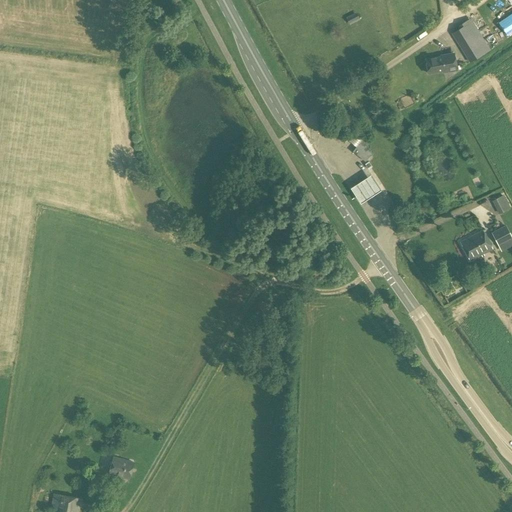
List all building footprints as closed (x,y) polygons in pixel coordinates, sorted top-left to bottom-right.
[(350,25),(359,20),(356,13),(346,18),(350,25)] [(511,17),(500,26),(508,37),(511,34),(511,17)] [(483,55),(490,50),(480,34),(473,38),(465,26),(453,34),(466,56),(479,48),(483,55)] [(457,71),(454,53),(440,55),(440,57),(426,60),(429,73),(442,71),(443,74),(457,71)] [(365,161),(369,157),(373,154),(363,139),(352,151),(365,161)] [(374,177),(354,190),(364,206),(384,193),(374,177)] [(500,212),(511,207),(505,193),(493,199),(500,212)] [(498,245),(511,238),(511,237),(506,225),(491,233),(498,245)] [(469,261),(476,257),(492,249),(482,231),(466,239),(460,242),(469,261)] [(129,478),(133,464),(122,461),(122,460),(113,457),(109,472),(129,478)] [(79,511),(82,499),(53,493),(51,506),(54,506),(52,511),(79,511)]
